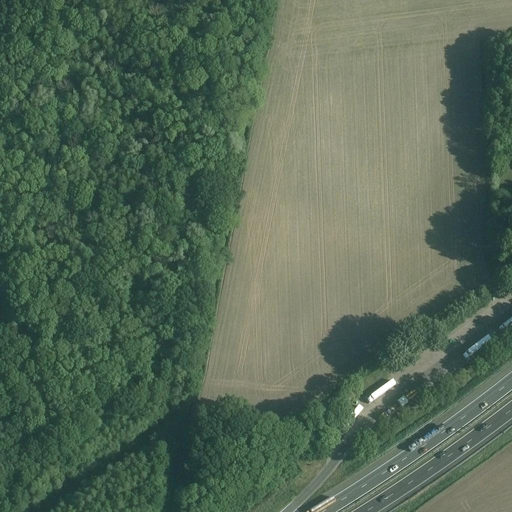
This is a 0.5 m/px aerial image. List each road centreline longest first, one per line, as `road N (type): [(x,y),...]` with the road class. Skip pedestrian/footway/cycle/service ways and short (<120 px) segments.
road 1 (motorway): [(511,381),(321,511)]
road 2 (motorway): [(365,511),(511,409)]
